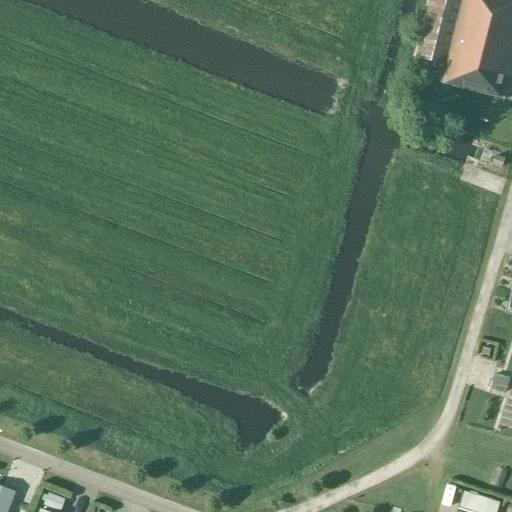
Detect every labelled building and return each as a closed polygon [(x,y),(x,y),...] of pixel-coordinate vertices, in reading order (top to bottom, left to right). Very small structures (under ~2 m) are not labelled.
[(511,0),(429,0),(415,58),(444,66),(440,82),(505,99),(511,69),(511,0)] [(500,168),(504,159),(496,156),(492,164),(500,168)] [(494,376),(489,391),(503,396),(507,380),(494,376)] [(0,511),(5,511),(12,495),(0,489),(0,511)] [(63,499),(48,493),(43,505),(58,511),(63,499)] [(496,511),(499,505),(462,493),(457,509),(466,511),(496,511)]
